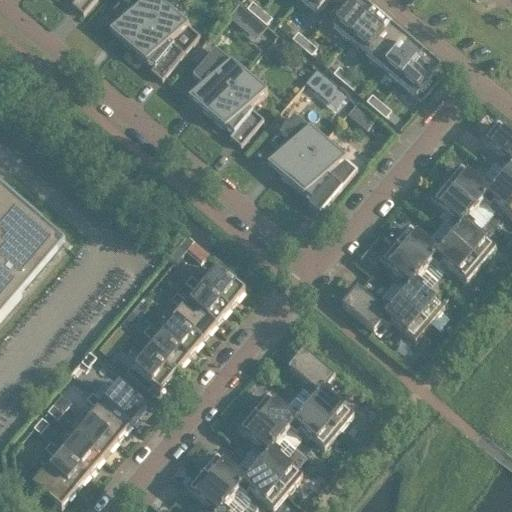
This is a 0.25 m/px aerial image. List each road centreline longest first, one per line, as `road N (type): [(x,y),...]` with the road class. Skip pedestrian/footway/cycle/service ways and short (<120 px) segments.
road 1 (residential): [(310,271),(0,12)]
road 2 (residential): [(112,511),(310,271)]
road 3 (residential): [(310,271),(478,82)]
road 4 (residential): [(381,0),(478,82)]
